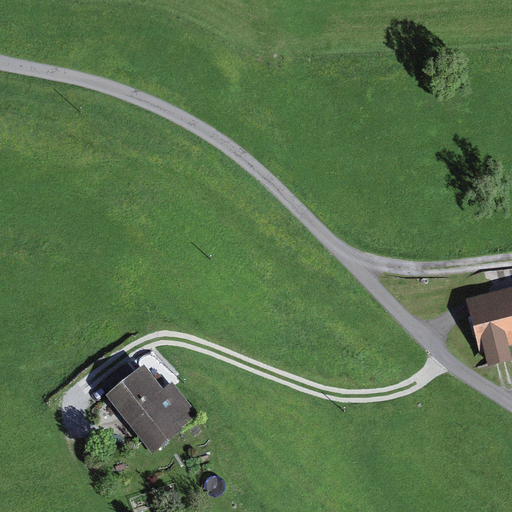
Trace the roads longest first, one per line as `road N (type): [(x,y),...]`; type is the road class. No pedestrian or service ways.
road 1 (residential): [(0,62),(114,89),(198,127),(249,163),(357,265)]
road 2 (unclassified): [(357,265),(446,355),(511,403)]
road 3 (residential): [(357,265),(425,269),(511,260)]
